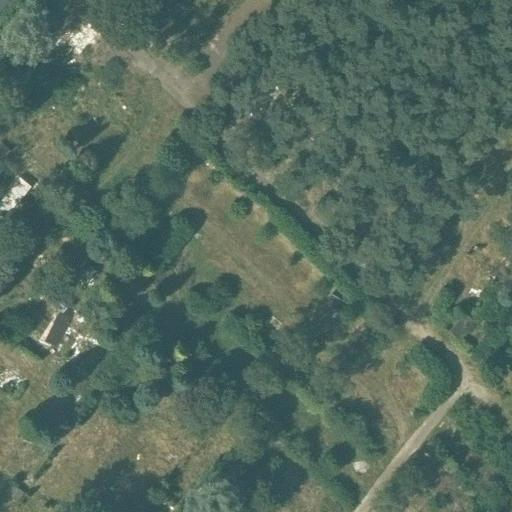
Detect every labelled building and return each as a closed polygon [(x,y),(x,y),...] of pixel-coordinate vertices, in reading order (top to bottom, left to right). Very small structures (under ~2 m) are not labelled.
[(63,43),(74,32),(43,0),(29,0),(12,17),(31,36),(44,23),(63,43)] [(191,0),(207,11),(215,0),(191,0)] [(34,71),(0,33),(0,70),(16,88),(34,71)] [(98,79),(75,56),(46,84),(69,107),(98,79)] [(176,113),(129,69),(114,84),(161,128),(176,113)] [(14,135),(9,130),(0,138),(0,152),(18,170),(51,138),(31,118),(14,135)] [(0,217),(9,222),(31,182),(16,173),(0,201),(0,217)] [(300,247),(278,227),(265,240),(287,260),(300,247)] [(478,297),(499,261),(478,248),(456,284),(478,297)] [(333,319),(346,306),(335,295),(322,308),(333,319)] [(28,326),(52,349),(80,319),(56,296),(28,326)] [(450,315),(443,309),(435,320),(442,326),(450,315)] [(475,322),(465,313),(449,331),(458,340),(475,322)] [(87,370),(94,375),(113,351),(95,337),(71,368),(82,377),(87,370)] [(0,381),(1,382),(17,362),(0,348),(0,381)] [(15,390),(23,377),(11,369),(3,383),(15,390)] [(400,390),(418,402),(432,381),(414,369),(400,390)] [(97,401),(77,432),(90,440),(110,409),(97,401)] [(456,457),(482,482),(501,462),(474,437),(456,457)] [(38,438),(31,449),(22,444),(12,460),(32,473),(50,446),(38,438)] [(312,507),(320,498),(335,511),(337,511),(345,503),(301,463),(291,474),(302,483),(295,491),(312,507)] [(448,465),(432,491),(466,511),(473,511),(488,488),(448,465)] [(419,511),(443,511),(430,500),(419,511)] [(160,511),(162,509),(153,503),(146,511),(160,511)]
